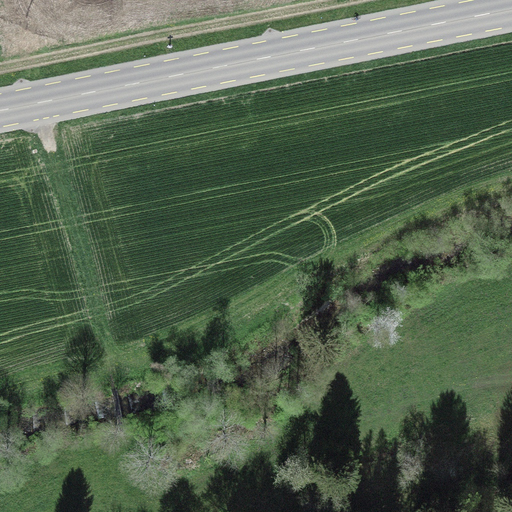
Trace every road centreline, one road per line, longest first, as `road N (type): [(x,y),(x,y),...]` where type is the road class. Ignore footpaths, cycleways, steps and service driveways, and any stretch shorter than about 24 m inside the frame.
road 1 (primary): [(511,9),(0,111)]
road 2 (track): [(0,67),(341,0)]
